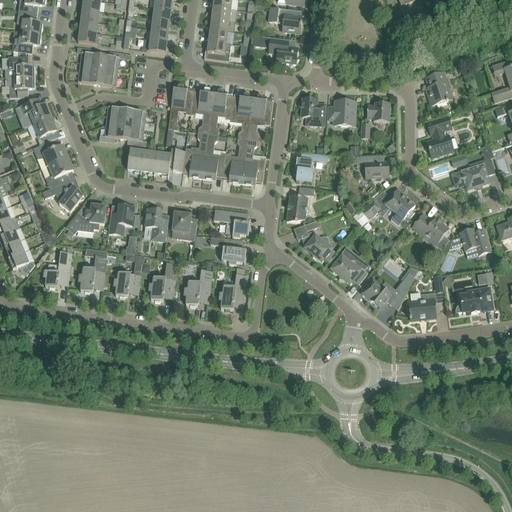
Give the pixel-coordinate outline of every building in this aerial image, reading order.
[(45,7),(46,0),(25,0),(26,1),(20,2),(18,13),(37,16),(38,8),(42,9),(43,7),(45,7)] [(159,0),(155,0),(154,10),(171,12),(173,2),(159,0)] [(214,0),(213,9),(231,11),(232,0),(231,0),(214,0)] [(398,0),(402,8),(417,1),(416,0),(398,0)] [(82,12),(99,14),(101,3),(84,1),(82,12)] [(229,23),(231,11),(213,9),(212,20),(229,23)] [(291,12),(281,11),(270,9),(268,24),(283,26),(282,33),(290,34),(300,36),(302,20),(290,19),(291,12)] [(153,21),(170,23),(171,12),(154,10),(153,21)] [(99,14),(82,12),(81,22),(98,25),(99,14)] [(36,23),(37,16),(18,13),(17,25),(22,27),(21,34),(42,36),(43,26),(40,26),(40,24),(36,23)] [(235,23),(229,23),(212,20),(210,31),(228,34),(234,35),(235,23)] [(152,32),(168,34),(170,23),(153,21),(152,32)] [(80,33),(97,35),(98,25),(81,22),(80,33)] [(226,45),(228,34),(210,31),(209,43),(226,45)] [(150,42),(167,44),(168,34),(152,32),(150,42)] [(97,35),(80,33),(78,44),(95,46),(97,35)] [(40,47),(42,36),(21,34),(21,41),(15,41),(13,53),(32,55),(33,48),(37,49),(37,47),(40,47)] [(251,46),(251,48),(269,50),(269,55),(277,56),(276,64),(282,64),(289,65),(291,67),(293,66),(296,66),(297,63),(299,61),(297,59),(298,50),(295,49),(288,48),(289,42),(271,40),(253,37),(252,38),(251,46)] [(149,53),(166,56),(167,44),(150,42),(149,53)] [(226,45),(209,43),(206,61),(205,61),(205,60),(204,60),(204,61),(224,64),(229,64),(231,46),(226,45)] [(380,67),(380,51),(354,50),(354,66),(380,67)] [(81,64),(100,67),(101,57),(97,56),(82,54),(82,55),(81,64)] [(118,69),(120,60),(120,59),(109,58),(101,57),(100,67),(118,69)] [(5,71),(5,80),(6,80),(35,79),(35,69),(32,69),(32,67),(28,67),(28,60),(18,60),(13,60),(9,60),(9,71),(5,71)] [(511,67),(510,68),(508,63),(498,66),(501,75),(505,74),(510,90),(491,95),(494,105),(511,99),(511,67)] [(79,74),(98,77),(100,67),(81,64),(79,74)] [(98,77),(117,79),(118,69),(100,67),(98,77)] [(78,84),(97,87),(98,77),(79,74),(78,84)] [(429,89),(425,90),(427,95),(431,108),(446,103),(446,104),(448,103),(452,101),(443,74),(426,79),(429,89)] [(97,87),(116,89),(117,79),(98,77),(97,87)] [(33,90),(35,90),(35,79),(6,80),(6,89),(9,89),(9,100),(29,100),(28,92),(33,92),(33,90)] [(188,88),(184,88),(174,86),(170,117),(168,131),(174,132),(177,132),(179,133),(179,127),(177,124),(178,113),(186,114),(185,116),(190,117),(194,93),(187,92),(188,88)] [(214,92),(204,90),(201,90),(200,94),(194,93),(190,117),(195,118),(196,116),(203,117),(202,127),(199,130),(198,135),(208,136),(214,92)] [(227,93),(224,93),(214,92),(208,136),(218,137),(219,133),(217,130),(218,119),(225,119),(225,121),(230,122),(233,98),(227,97),(227,93)] [(254,97),(244,96),(240,95),(240,99),(233,98),(230,122),(235,123),(235,125),(242,126),(241,133),(238,135),(238,140),(248,141),(254,97)] [(267,98),(263,98),(254,97),(248,141),(258,143),(259,138),(256,135),(258,124),(265,125),(265,127),(270,127),(273,103),(266,102),(267,98)] [(317,102),(314,102),(310,97),(306,101),(303,101),(303,105),(298,108),(302,112),(302,119),(309,120),(309,127),(324,128),(325,115),(326,106),(317,105),(317,102)] [(45,106),(42,107),(40,100),(33,103),(19,109),(22,118),(24,119),(29,117),(34,127),(34,126),(51,119),(45,106)] [(355,104),(342,103),(334,103),(333,110),(329,110),(329,122),(335,122),(334,127),(344,127),(354,128),(355,114),(355,104)] [(368,107),(367,117),(367,121),(374,121),(374,123),(389,124),(390,106),(375,105),(375,107),(368,107)] [(511,106),(508,108),(502,110),(495,112),(498,119),(504,117),(508,115),(511,126),(511,106)] [(126,121),(127,111),(108,108),(107,119),(126,121)] [(145,123),(146,113),(127,111),(126,121),(145,123)] [(47,137),(57,133),(51,119),(34,126),(34,127),(37,135),(36,137),(40,147),(49,144),(47,137)] [(125,131),(126,121),(107,119),(106,129),(125,131)] [(445,132),(451,130),(448,119),(436,122),(427,125),(430,137),(433,136),(434,142),(429,143),(426,144),(428,149),(431,160),(441,156),(454,152),(453,150),(450,142),(449,137),(446,138),(445,132)] [(144,133),(145,123),(126,121),(125,131),(144,133)] [(361,141),(369,141),(369,126),(361,126),(361,141)] [(123,141),(125,131),(106,129),(105,138),(105,139),(115,140),(123,141)] [(142,143),(144,133),(125,131),(123,141),(128,141),(142,143)] [(174,132),(168,131),(166,149),(172,150),(174,132)] [(12,144),(19,142),(17,134),(10,136),(12,144)] [(202,181),(208,136),(198,135),(197,140),(200,143),(198,154),(191,153),(191,151),(186,150),(186,153),(183,174),(189,175),(189,179),(193,180),(202,181)] [(218,142),(218,137),(208,136),(202,181),(212,182),(216,183),(216,179),(223,179),(226,155),(221,155),(221,157),(213,156),(215,145),(218,142)] [(242,186),(248,141),(238,140),(237,145),(239,148),(238,159),(231,158),(231,156),(226,155),(223,179),(229,180),(229,184),(232,185),(242,186)] [(257,148),(258,143),(248,141),(242,186),(252,187),(255,188),(256,184),(263,185),(266,161),(261,160),(260,162),(253,161),(254,150),(257,148)] [(63,147),(56,150),(53,142),(49,144),(40,147),(33,150),(38,161),(42,171),(49,168),(68,160),(63,147)] [(18,145),(12,147),(16,158),(26,153),(24,147),(18,145)] [(360,157),(360,151),(360,148),(351,148),(351,157),(360,157)] [(130,151),(127,171),(137,173),(137,170),(141,171),(144,152),(130,151)] [(183,174),(186,153),(172,151),(171,156),(168,174),(168,177),(169,177),(169,172),(173,173),(183,174)] [(144,152),(141,171),(141,173),(150,174),(150,172),(155,172),(157,154),(144,152)] [(157,154),(155,172),(154,175),(164,176),(164,173),(168,174),(171,156),(157,154)] [(328,157),(312,155),(302,154),(300,161),(297,160),(295,177),(297,177),(296,182),(304,183),(311,184),(313,173),(311,173),(313,163),(327,165),(328,157)] [(365,180),(379,180),(389,179),(388,164),(374,165),(374,159),(384,158),(384,157),(356,159),(353,159),(353,166),(356,166),(356,169),(365,168),(365,180)] [(50,191),(66,184),(70,183),(67,175),(73,173),(68,160),(49,168),(52,175),(46,180),(50,191)] [(495,175),(492,166),(490,160),(468,167),(469,171),(461,173),(462,175),(453,178),(454,182),(461,188),(466,187),(468,192),(490,185),(487,178),(495,175)] [(434,177),(449,173),(447,165),(432,169),(434,177)] [(72,189),(69,190),(66,184),(50,191),(42,194),(45,201),(56,196),(59,205),(70,214),(80,203),(84,201),(83,198),(84,197),(82,196),(80,192),(78,193),(72,189)] [(315,191),(299,189),(299,196),(314,198),(315,191)] [(408,199),(403,195),(398,191),(391,198),(385,206),(404,221),(405,219),(409,222),(415,214),(412,212),(415,207),(406,200),(408,199)] [(20,197),(22,204),(31,200),(28,194),(20,197)] [(287,223),(297,224),(305,221),(308,200),(290,198),(289,206),(288,206),(288,211),(287,223)] [(31,200),(22,204),(25,210),(33,206),(31,200)] [(369,222),(369,221),(381,211),(373,202),(361,212),(353,218),(362,228),(369,222)] [(351,217),(359,212),(352,203),(345,208),(351,217)] [(66,230),(69,232),(67,235),(71,239),(74,236),(75,236),(78,232),(94,234),(94,231),(99,232),(100,226),(104,226),(106,208),(92,207),(91,214),(86,213),(85,221),(84,220),(77,215),(66,230)] [(133,216),(134,209),(119,207),(118,216),(112,216),(111,215),(108,235),(116,236),(123,237),(124,227),(132,228),(133,216)] [(0,225),(10,221),(6,210),(0,212),(0,225)] [(147,211),(145,229),(153,230),(151,242),(166,243),(169,222),(168,222),(167,225),(161,224),(162,213),(147,211)] [(248,216),(247,216),(215,212),(214,223),(227,224),(225,235),(233,236),(232,239),(240,240),(240,237),(248,238),(250,226),(243,225),(244,222),(247,223),(248,216)] [(191,217),(187,216),(175,215),(172,233),(173,233),(172,240),(180,241),(195,243),(195,238),(196,236),(196,231),(198,221),(191,220),(191,217)] [(423,216),(417,224),(412,229),(436,248),(444,238),(445,239),(447,235),(446,235),(449,232),(447,230),(448,229),(443,225),(442,226),(441,225),(441,224),(437,221),(437,222),(435,221),(433,224),(423,216)] [(511,218),(509,220),(511,223),(497,228),(501,242),(511,238),(511,218)] [(15,219),(10,221),(0,225),(0,237),(0,238),(15,232),(20,230),(15,219)] [(35,224),(37,230),(39,235),(41,234),(44,233),(42,228),(40,222),(35,224)] [(317,222),(304,227),(307,233),(319,228),(317,222)] [(477,234),(475,235),(474,231),(472,232),(459,236),(461,239),(452,242),(449,251),(463,247),(465,253),(475,250),(478,258),(491,253),(487,241),(484,232),(477,234)] [(2,242),(0,242),(0,243),(3,250),(5,249),(20,243),(15,232),(0,238),(1,240),(2,242)] [(308,237),(301,240),(305,250),(307,251),(310,254),(313,257),(312,258),(317,262),(318,261),(322,264),(325,260),(329,264),(332,260),(331,258),(335,253),(332,251),(327,246),(329,245),(329,243),(328,240),(326,239),(324,238),(321,239),(320,241),(315,237),(314,233),(308,235),(308,237)] [(41,247),(52,242),(49,237),(48,235),(42,237),(43,240),(45,245),(41,247)] [(203,239),(196,238),(195,249),(201,250),(203,239)] [(244,243),(224,241),(212,239),(211,247),(223,248),(222,262),(229,263),(229,266),(236,267),(236,264),(245,265),(246,253),(240,252),(240,250),(243,250),(244,243)] [(394,245),(389,240),(384,246),(390,250),(394,245)] [(52,242),(41,247),(42,247),(48,252),(48,253),(53,246),(52,242)] [(8,261),(24,254),(20,243),(5,249),(9,260),(8,260),(8,261)] [(68,288),(72,255),(73,249),(68,248),(67,255),(61,254),(59,267),(49,265),(48,273),(45,272),(44,280),(47,280),(46,288),(58,290),(58,283),(61,284),(61,287),(68,288)] [(356,263),(359,259),(346,249),(340,257),(342,258),(337,263),(331,271),(340,279),(341,283),(342,283),(343,283),(344,283),(345,284),(346,283),(350,286),(353,282),(359,287),(365,279),(368,275),(365,272),(362,270),(360,272),(355,268),(356,263)] [(106,266),(108,253),(97,252),(96,259),(94,271),(84,270),(83,277),(80,277),(79,284),(82,284),(81,293),(93,295),(94,288),(96,288),(96,291),(103,292),(105,273),(106,266)] [(29,265),(24,254),(8,261),(13,272),(19,270),(22,272),(21,273),(27,278),(35,266),(32,264),(29,265)] [(177,267),(178,262),(169,261),(168,265),(167,265),(165,280),(154,279),(153,287),(150,286),(149,293),(152,294),(151,302),(163,304),(164,297),(166,297),(166,300),(173,301),(175,282),(177,267)] [(138,297),(140,277),(141,274),(142,265),(135,264),(134,276),(119,274),(118,282),(115,282),(114,289),(117,289),(116,298),(128,299),(129,293),(131,293),(131,296),(138,297)] [(150,266),(142,265),(141,274),(149,275),(150,266)] [(432,265),(429,273),(436,276),(439,268),(432,265)] [(208,306),(212,274),(213,267),(206,266),(205,273),(201,272),(200,285),(189,283),(188,291),(185,291),(184,298),(187,298),(186,307),(198,308),(199,302),(202,302),(201,305),(208,306)] [(247,278),(242,277),(242,275),(244,276),(245,271),(237,270),(235,289),(224,288),(223,295),(220,295),(219,302),(222,303),(221,311),(233,313),(234,306),(237,306),(236,309),(243,310),(247,278)] [(369,288),(362,296),(381,311),(387,303),(398,312),(405,299),(405,298),(415,278),(410,273),(399,287),(396,290),(391,296),(382,288),(374,281),(369,288)] [(494,285),(491,274),(485,275),(487,286),(494,285)] [(433,278),(436,294),(444,293),(442,277),(433,278)] [(455,314),(456,315),(471,312),(471,315),(493,311),(489,290),(468,293),(468,295),(460,297),(461,305),(460,305),(459,306),(458,308),(457,309),(456,310),(456,312),(455,314)] [(434,301),(433,295),(420,296),(421,303),(409,304),(411,318),(409,318),(410,320),(411,320),(411,322),(419,322),(427,321),(436,320),(435,310),(434,301)]
